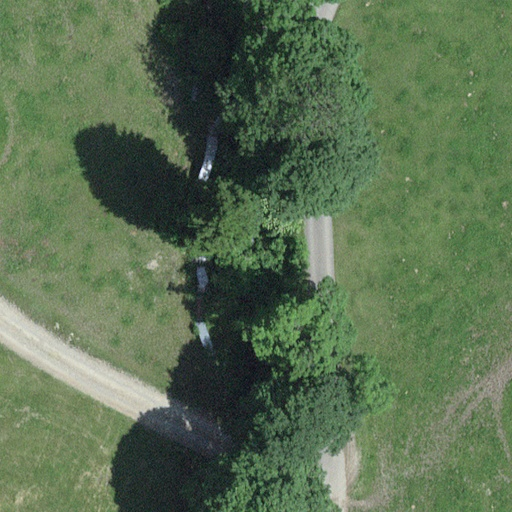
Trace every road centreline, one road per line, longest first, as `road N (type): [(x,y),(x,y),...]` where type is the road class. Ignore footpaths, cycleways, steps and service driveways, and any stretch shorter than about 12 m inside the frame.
road 1 (track): [(325,491),(310,76),(324,0)]
road 2 (track): [(0,315),(57,354),(325,491),(329,511)]
